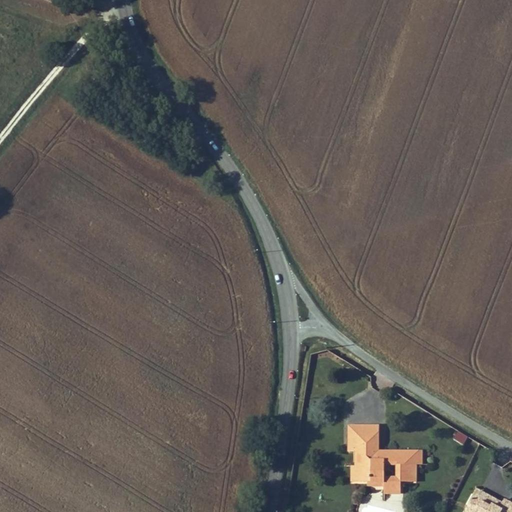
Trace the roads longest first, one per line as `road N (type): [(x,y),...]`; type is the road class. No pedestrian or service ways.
road 1 (tertiary): [(121,4),(150,67),(237,178),(282,270)]
road 2 (unclassified): [(326,330),(511,439)]
road 3 (tertiary): [(292,327),(270,511)]
road 4 (unclassified): [(0,136),(108,8),(121,4)]
